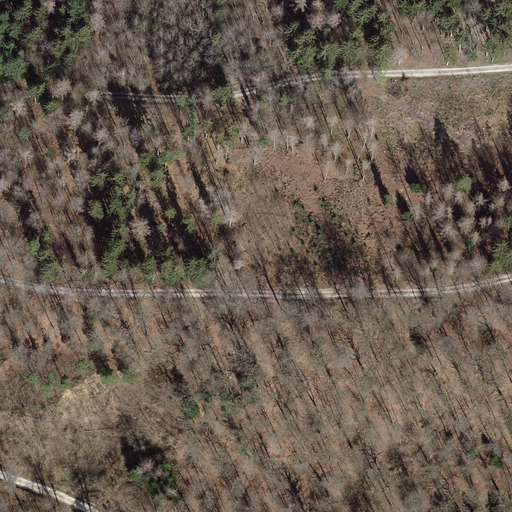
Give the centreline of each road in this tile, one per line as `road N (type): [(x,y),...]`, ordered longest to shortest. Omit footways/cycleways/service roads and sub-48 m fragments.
road 1 (track): [(0,279),(90,295),(413,296),(511,278)]
road 2 (track): [(0,101),(218,99),(336,74),(511,68)]
